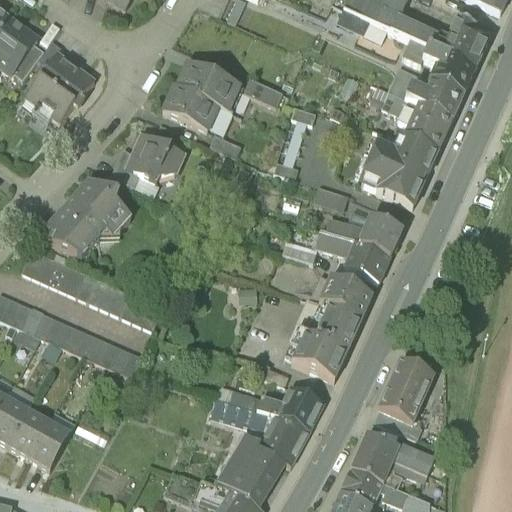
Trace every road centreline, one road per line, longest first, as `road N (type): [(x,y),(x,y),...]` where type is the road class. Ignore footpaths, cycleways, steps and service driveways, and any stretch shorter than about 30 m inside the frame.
road 1 (residential): [(511,58),(298,511)]
road 2 (residential): [(31,201),(52,194),(79,166),(89,135),(142,68)]
road 3 (residential): [(142,68),(35,0)]
